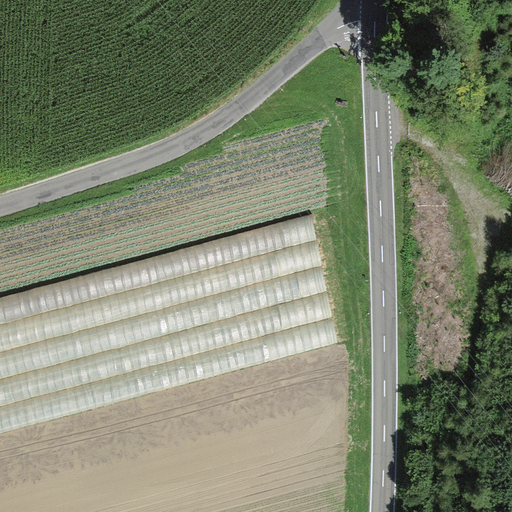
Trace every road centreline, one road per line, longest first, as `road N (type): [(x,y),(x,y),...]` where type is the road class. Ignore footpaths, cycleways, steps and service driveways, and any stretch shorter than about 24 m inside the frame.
road 1 (tertiary): [(381,511),(385,340),(375,18)]
road 2 (unclassified): [(375,18),(310,43),(196,134),(0,204)]
road 3 (track): [(375,121),(428,131),(485,210),(511,218)]
